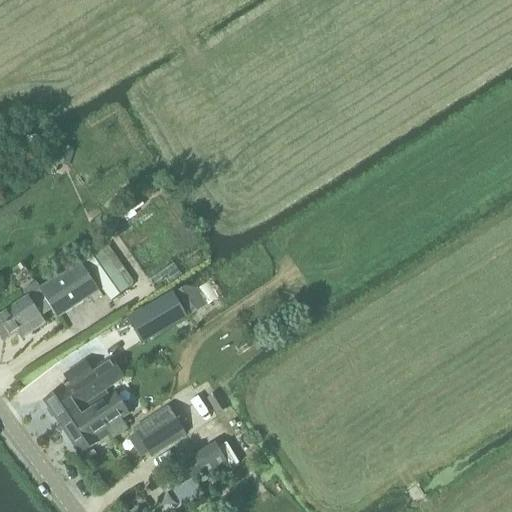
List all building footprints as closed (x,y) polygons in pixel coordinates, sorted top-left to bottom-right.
[(107,247),(83,262),(103,290),(111,303),(131,289),(132,284),(107,247)] [(28,299),(0,317),(0,340),(2,344),(27,328),(31,335),(45,325),(41,319),(52,312),(57,320),(103,290),(83,262),(39,292),(44,300),(33,307),(28,299)] [(174,294),(128,321),(142,345),(189,318),(174,294)] [(69,385),(43,403),(58,425),(107,392),(126,380),(112,359),(93,371),(86,361),(63,376),(69,385)] [(107,392),(58,425),(80,458),(101,444),(97,438),(129,417),(116,396),(111,399),(107,392)] [(169,413),(135,435),(151,458),(184,436),(169,413)]
